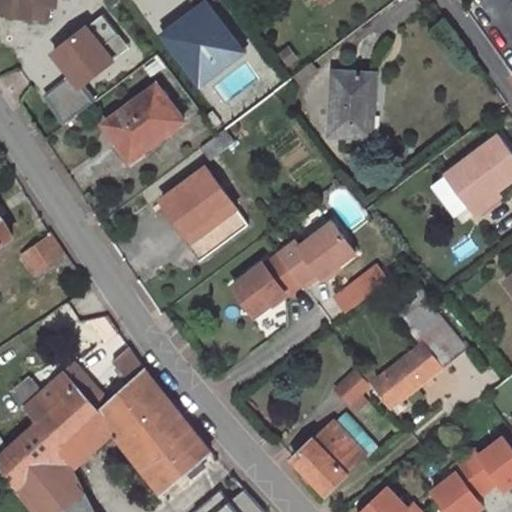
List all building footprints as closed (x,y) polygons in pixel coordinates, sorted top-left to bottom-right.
[(0,0),(0,12),(48,20),(51,4),(30,0),(29,0),(0,0)] [(192,0),(198,6),(163,33),(219,107),(264,73),(208,0),(192,0)] [(104,14),(51,54),(71,80),(49,96),(67,121),(90,104),(81,92),(133,52),(104,14)] [(313,63),(297,75),(302,82),(318,70),(313,63)] [(335,72),(332,133),(372,136),(373,112),(370,112),(372,74),(335,72)] [(158,84),(107,123),(134,159),(185,120),(158,84)] [(201,147),(211,158),(234,141),(225,129),(201,147)] [(496,193),(511,180),(511,156),(497,137),(432,185),(456,216),(468,207),(492,188),(496,193)] [(205,168),(163,200),(205,255),(246,223),(205,168)] [(474,215),(499,196),(496,193),(492,188),(468,207),(474,215)] [(0,245),(15,237),(0,212),(0,245)] [(299,241),(282,254),(304,284),(321,272),(325,278),(359,253),(335,221),(302,245),(299,241)] [(52,236),(23,255),(36,274),(65,255),(52,236)] [(257,315),(280,298),(282,301),(304,284),(282,254),(260,270),(258,267),(235,283),(257,315)] [(344,312),(391,283),(380,265),(333,294),(344,312)] [(417,286),(391,305),(422,344),(380,376),(372,382),(391,406),(467,348),(417,286)] [(117,330),(107,316),(94,325),(105,339),(117,330)] [(0,459),(0,463),(30,502),(69,469),(73,466),(59,451),(98,413),(113,432),(162,492),(210,451),(130,348),(116,361),(133,380),(108,402),(91,384),(81,393),(77,389),(39,424),(0,459)] [(42,392),(30,376),(14,388),(39,424),(77,389),(81,393),(91,384),(73,365),(42,392)] [(372,382),(380,376),(373,368),(366,374),(372,382)] [(351,403),(370,386),(356,372),(338,389),(351,403)] [(334,422),(332,420),(294,459),(328,492),(366,455),(351,440),(362,429),(345,412),(334,422)] [(59,451),(73,466),(113,432),(98,413),(59,451)] [(465,458),(489,489),(500,481),(506,489),(511,485),(511,446),(504,436),(481,454),(477,449),(465,458)] [(489,489),(465,458),(453,467),(457,472),(434,490),(450,511),(477,511),(485,506),(478,498),(489,489)] [(37,511),(58,511),(82,493),(69,469),(30,502),(37,511)] [(425,511),(416,502),(411,506),(391,485),(362,511),(425,511)] [(264,511),(246,492),(228,507),(232,511),(264,511)] [(94,511),(82,493),(58,511),(94,511)]
